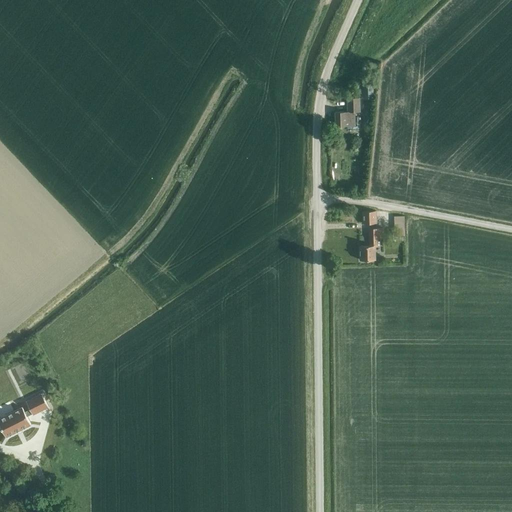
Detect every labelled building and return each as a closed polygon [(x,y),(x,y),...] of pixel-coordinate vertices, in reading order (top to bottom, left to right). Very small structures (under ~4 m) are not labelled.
[(335,112),(336,126),(355,126),(354,112),(360,112),(359,97),(347,98),(348,111),(335,112)] [(362,211),(362,223),(376,223),(376,211),(362,211)] [(404,235),(404,215),(394,215),(394,235),(404,235)] [(359,246),(360,260),(375,259),(374,246),(377,246),(377,239),(381,239),(381,229),(368,230),(369,245),(359,246)] [(42,394),(26,401),(30,410),(32,413),(33,414),(48,407),(42,394)] [(22,407),(0,417),(0,425),(6,437),(31,424),(27,416),(32,413),(30,410),(25,412),(22,407)]
